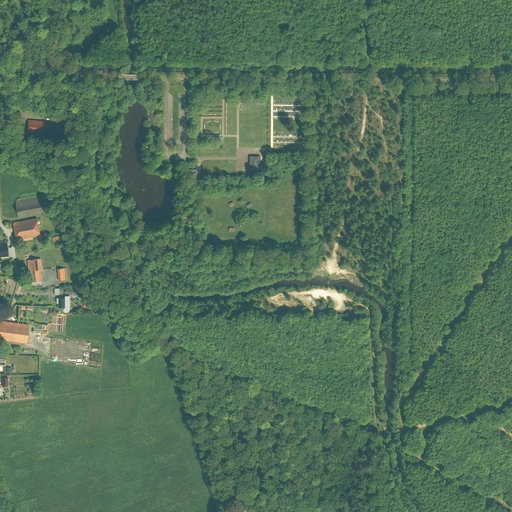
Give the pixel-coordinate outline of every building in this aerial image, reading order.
[(47,121),(32,120),(31,132),(45,134),(45,138),(60,139),(61,128),(46,126),(47,121)] [(265,156),(249,157),(249,168),(265,168),(265,156)] [(189,169),(188,169),(187,177),(196,177),(197,169),(189,169)] [(49,212),(45,195),(15,200),(19,218),(49,212)] [(13,223),(16,236),(17,242),(33,239),(33,237),(40,235),(37,218),(13,223)] [(0,243),(0,256),(8,256),(7,243),(0,243)] [(29,273),(30,273),(32,273),(33,281),(42,280),(41,271),(42,271),(41,258),(27,260),(29,273)] [(65,298),(58,298),(58,307),(63,307),(63,311),(69,311),(69,303),(70,303),(70,296),(65,296),(65,298)] [(0,339),(26,343),(28,325),(0,321),(0,339)]
